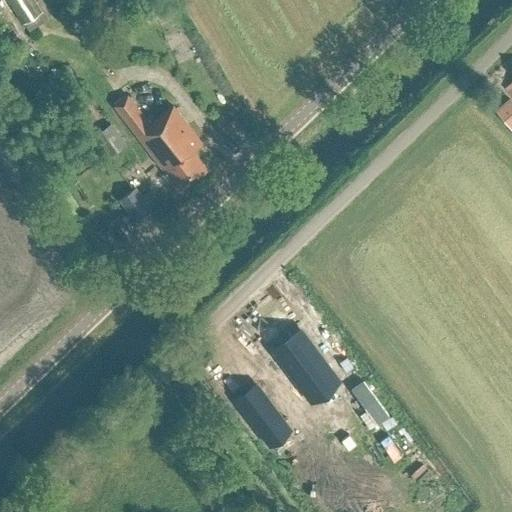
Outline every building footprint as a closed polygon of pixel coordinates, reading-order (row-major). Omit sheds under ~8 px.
[(9,0),(23,22),(40,11),(33,0),(9,0)] [(34,0),(41,12),(58,2),(56,0),(34,0)] [(149,122),(130,97),(127,94),(114,104),(165,172),(152,182),(157,189),(171,179),(178,189),(206,168),(192,150),(202,142),(173,105),(149,122)] [(109,156),(124,145),(110,126),(94,138),(109,156)] [(132,216),(149,203),(136,187),(119,199),(132,216)] [(293,324),(266,345),(300,389),(327,368),(293,324)] [(294,393),(299,390),(285,373),(283,374),(269,357),(255,367),(258,371),(249,378),(273,409),(288,398),(290,401),(297,397),(294,393)] [(245,415),(263,438),(284,423),(265,399),(245,415)] [(287,465),(306,452),(295,434),(277,448),(287,465)]
